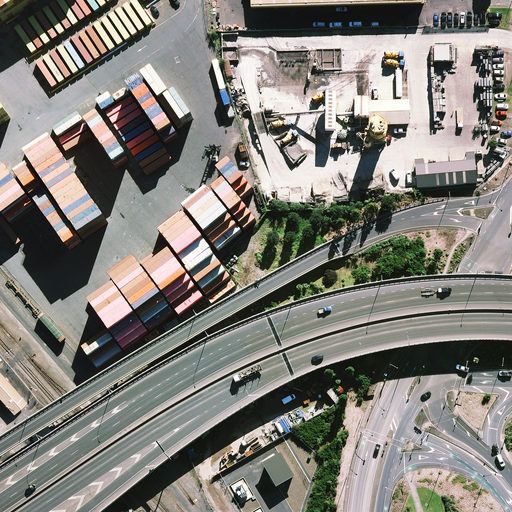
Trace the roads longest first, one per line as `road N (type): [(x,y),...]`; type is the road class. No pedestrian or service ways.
road 1 (trunk): [(0,451),(124,369),(384,226)]
road 2 (unknown): [(0,250),(40,261),(65,252),(211,150),(208,83),(184,11)]
road 3 (trunk): [(212,364),(324,318),(380,305),(511,296)]
road 4 (trunk): [(511,325),(381,335),(256,377)]
road 5 (trunk): [(256,377),(34,511)]
road 6 (trunk): [(0,502),(212,364)]
road 7 (trunk): [(0,474),(163,381),(212,364)]
road 8 (trunk): [(256,377),(86,511)]
road 9 (secondary): [(511,242),(443,360)]
road 10 (trunk): [(384,226),(420,210),(511,194)]
road 11 (secondary): [(360,511),(370,455),(395,392)]
